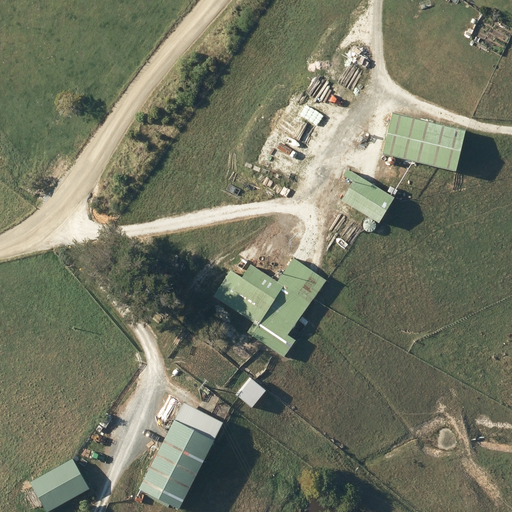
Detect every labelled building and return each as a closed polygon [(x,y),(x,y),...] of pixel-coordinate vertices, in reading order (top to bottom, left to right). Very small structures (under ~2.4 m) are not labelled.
[(465,130),(391,113),(382,155),(456,171),(465,130)] [(380,223),(393,198),(347,169),(342,177),(352,182),(341,201),(380,223)] [(305,235),(295,230),(287,247),(297,252),(305,235)] [(327,281),(294,258),(277,282),(250,264),(241,277),(231,270),(213,297),(253,322),(247,332),(283,356),(295,338),(290,334),(327,281)] [(266,390),(250,377),(236,395),(252,407),(266,390)] [(223,422),(183,402),(139,488),(179,508),(223,422)] [(48,511),(90,489),(73,459),(30,483),(46,511),(48,511)]
